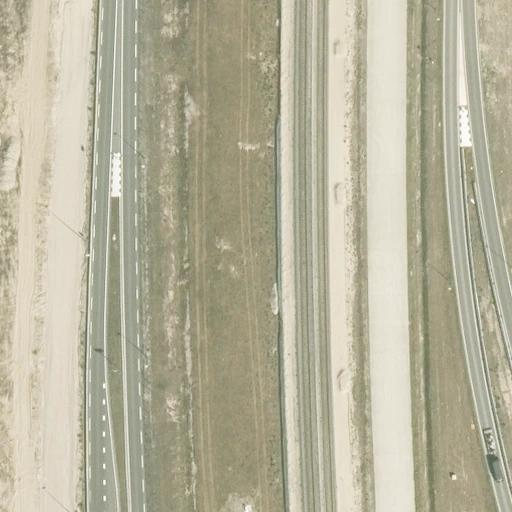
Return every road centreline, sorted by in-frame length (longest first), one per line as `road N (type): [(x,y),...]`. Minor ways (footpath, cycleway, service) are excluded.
road 1 (unclassified): [(459,21),(453,199),(469,335),(507,511)]
road 2 (secondary): [(118,22),(102,146),(97,511)]
road 3 (secondary): [(138,511),(118,22)]
road 4 (unclassified): [(511,328),(459,21)]
